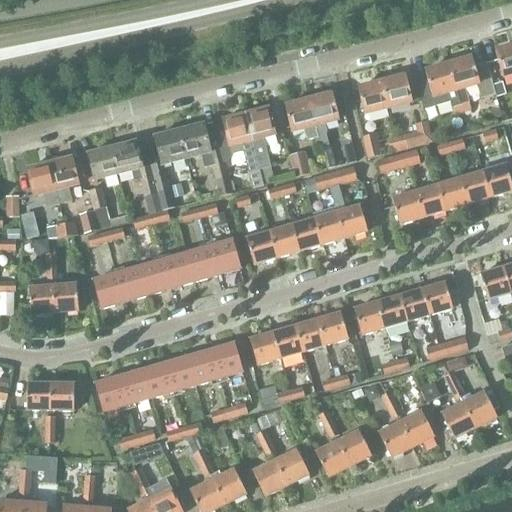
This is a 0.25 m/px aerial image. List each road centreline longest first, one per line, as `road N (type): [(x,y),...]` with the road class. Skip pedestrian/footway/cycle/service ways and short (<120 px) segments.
road 1 (residential): [(511,234),(76,358),(0,352)]
road 2 (residential): [(0,147),(511,14)]
road 3 (secondary): [(0,71),(264,0)]
road 4 (secondary): [(264,0),(0,44)]
road 5 (residential): [(511,456),(339,511)]
